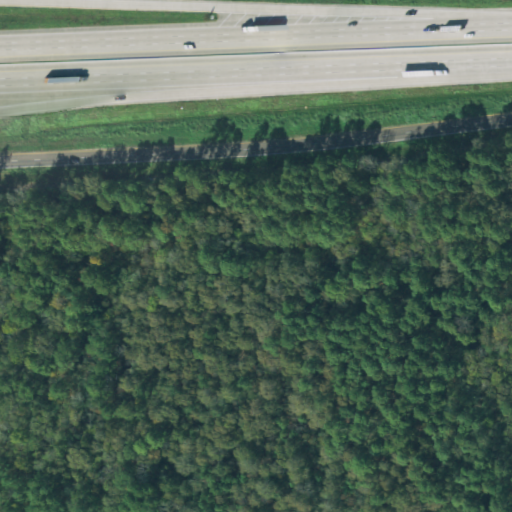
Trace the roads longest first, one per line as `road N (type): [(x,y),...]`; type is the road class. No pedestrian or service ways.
road 1 (motorway): [(0,110),(389,82),(511,65)]
road 2 (tertiary): [(0,160),(329,142),(511,118)]
road 3 (motorway): [(0,78),(511,57)]
road 4 (motorway): [(511,30),(0,49)]
road 5 (motorway): [(511,21),(17,0)]
